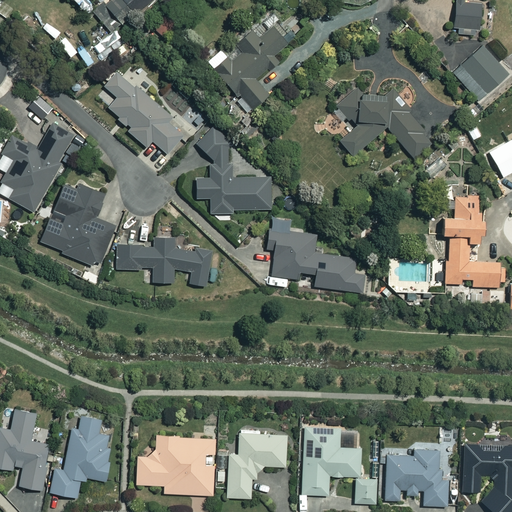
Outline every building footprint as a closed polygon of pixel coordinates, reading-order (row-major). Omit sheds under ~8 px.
[(106,0),(91,12),(101,24),(114,14),(121,22),(147,0),(106,0)] [(453,0),(452,25),(457,25),(456,33),(474,35),(474,26),(477,26),(479,3),(463,2),(463,0),(453,0)] [(296,12),(279,24),(290,39),(307,27),(296,12)] [(257,36),(251,29),(234,43),(241,51),(230,60),(226,55),(212,68),(249,110),(267,94),(256,81),(277,62),(272,56),(288,42),(272,24),(257,36)] [(507,75),(480,44),(451,69),(477,100),(507,75)] [(117,116),(115,119),(125,127),(127,124),(129,126),(125,131),(144,148),(151,140),(166,154),(182,135),(167,121),(171,117),(136,86),(134,88),(115,72),(103,86),(116,97),(107,107),(117,116)] [(338,139),(352,156),(386,127),(410,155),(430,138),(392,93),(340,93),(340,121),(359,121),(338,139)] [(72,134),(52,122),(37,148),(11,133),(0,152),(12,160),(0,180),(0,195),(30,213),(60,161),(57,159),(72,134)] [(194,145),(211,159),(211,163),(206,163),(207,176),(194,177),(195,198),(207,198),(208,214),(232,212),(232,210),(272,208),(270,175),(231,178),(229,141),(212,124),(194,145)] [(511,138),(487,152),(501,177),(511,170),(511,138)] [(77,189),(63,183),(52,211),(65,216),(62,223),(48,217),(39,241),(61,250),(61,252),(96,267),(113,225),(94,217),(104,193),(79,183),(77,189)] [(438,235),(444,235),(467,234),(467,242),(477,242),(477,233),(481,233),(481,218),(476,218),(476,195),(454,196),(455,215),(437,215),(438,235)] [(313,233),(267,228),(265,248),(273,249),(270,275),(297,278),(298,271),(314,273),(312,286),(361,292),(363,274),(352,272),(354,257),(311,252),(313,233)] [(467,242),(467,234),(444,235),(445,283),(458,283),(458,287),(500,286),(500,281),(505,281),(504,266),(499,266),(499,262),(468,262),(467,242)] [(113,267),(140,270),(140,266),(152,267),(150,281),(171,283),(173,269),(189,270),(188,283),(205,285),(208,252),(172,249),(173,237),(152,235),(151,246),(115,243),(113,267)] [(488,291),(474,291),(473,303),(488,303),(488,291)] [(35,412),(13,409),(10,429),(0,427),(0,466),(12,469),(12,466),(22,467),(19,485),(40,489),(48,443),(30,440),(35,412)] [(98,419),(80,416),(78,429),(71,428),(63,469),(54,467),(49,492),(77,497),(80,481),(102,485),(111,436),(95,433),(98,419)] [(342,427),(302,426),(300,494),(327,494),(328,475),(359,476),(359,449),(341,449),(342,427)] [(284,466),(286,433),(257,432),(257,428),(238,427),(237,454),(228,453),(226,496),(250,497),(250,478),(256,478),(257,469),(263,465),(284,466)] [(146,455),(135,455),(135,484),(163,485),(163,493),(213,496),(215,438),(178,437),(179,435),(155,434),(155,449),(149,449),(146,455)] [(511,511),(511,444),(501,445),(501,450),(480,450),(480,444),(462,443),(460,490),(478,491),(479,474),(491,475),(492,487),(480,501),(492,511),(511,511)] [(397,500),(398,486),(406,487),(406,494),(416,494),(416,489),(423,489),(422,504),(446,505),(448,479),(436,479),(438,449),(413,448),(413,455),(386,454),(383,499),(397,500)] [(376,479),(354,478),(353,502),(374,503),(376,479)]
